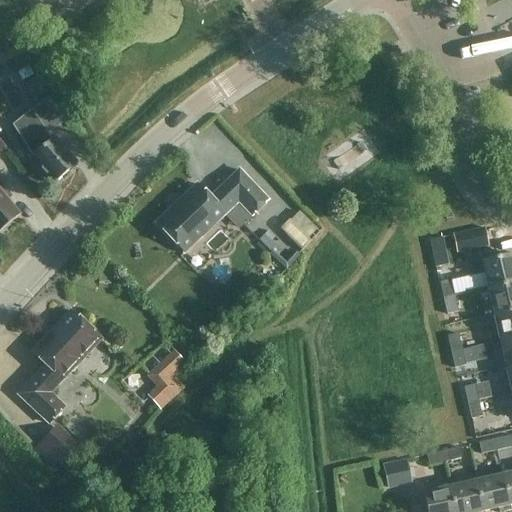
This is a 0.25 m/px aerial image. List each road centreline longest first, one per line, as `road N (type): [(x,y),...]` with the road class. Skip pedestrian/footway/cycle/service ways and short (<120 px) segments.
road 1 (tertiary): [(0,311),(173,129),(362,0)]
road 2 (residential): [(511,215),(460,169),(439,72),(390,0)]
